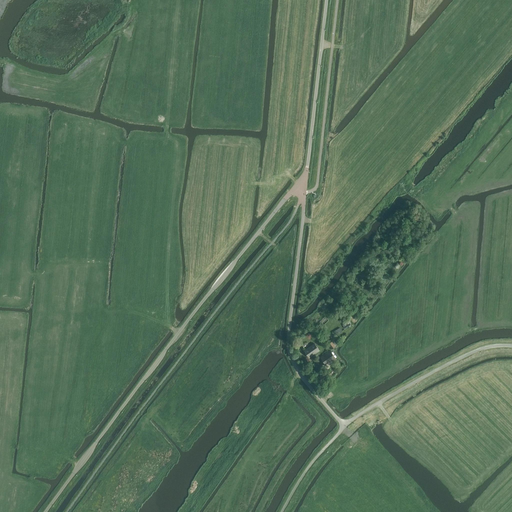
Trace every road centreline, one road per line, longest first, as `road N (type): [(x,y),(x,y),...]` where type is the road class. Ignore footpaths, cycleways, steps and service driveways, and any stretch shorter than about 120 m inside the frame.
road 1 (unclassified): [(46,511),(179,331),(304,181)]
road 2 (unclassified): [(344,426),(288,351),(304,181)]
road 3 (unclassified): [(511,346),(470,352),(344,426)]
road 4 (unclassified): [(304,181),(327,0)]
road 5 (track): [(0,61),(61,79),(77,73),(133,19),(134,0)]
road 6 (track): [(226,511),(299,375)]
